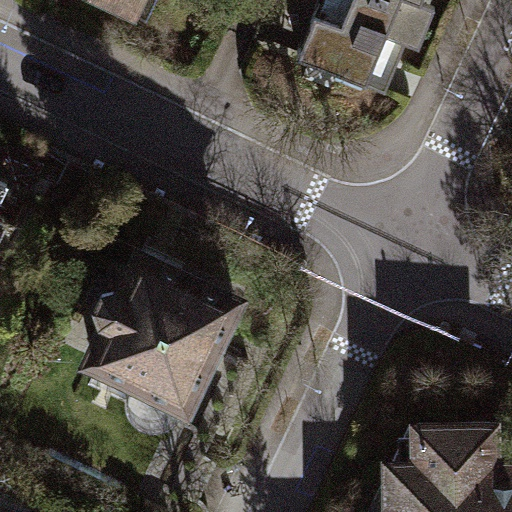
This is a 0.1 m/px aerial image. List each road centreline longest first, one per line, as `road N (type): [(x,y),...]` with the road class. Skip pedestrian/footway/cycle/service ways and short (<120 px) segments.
road 1 (residential): [(0,54),(408,247)]
road 2 (residential): [(408,247),(284,511)]
road 3 (residential): [(511,17),(408,247)]
